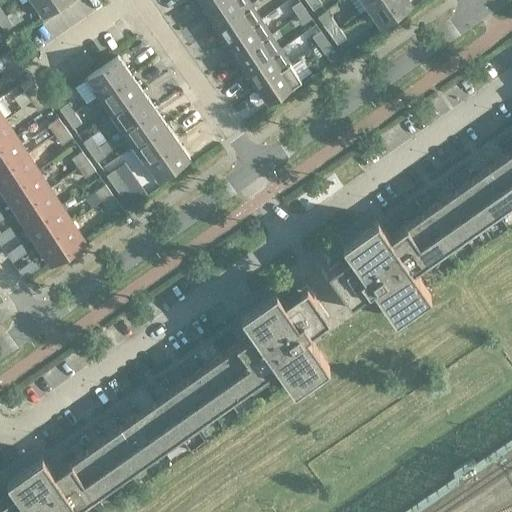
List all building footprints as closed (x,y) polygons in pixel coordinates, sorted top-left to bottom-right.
[(63,0),(28,0),(40,16),(63,0)] [(223,0),(201,0),(208,10),(223,0)] [(251,3),(248,0),(223,0),(208,10),(218,25),(251,3)] [(321,2),(319,0),(306,0),(313,8),(321,2)] [(411,2),(409,0),(375,0),(368,6),(380,23),(411,2)] [(306,9),(300,1),(291,7),(297,15),(306,9)] [(261,18),(251,3),(218,25),(228,40),(261,18)] [(311,17),(306,9),(297,15),(302,23),(311,17)] [(12,22),(7,14),(0,18),(0,23),(3,28),(12,22)] [(331,16),(323,23),(329,33),(338,26),(331,16)] [(271,33),(261,18),(228,40),(237,55),(271,33)] [(342,31),(338,26),(329,33),(333,38),(342,31)] [(326,38),(321,30),(312,36),(317,44),(326,38)] [(346,37),(342,31),(333,38),(337,43),(346,37)] [(281,48),(271,33),(237,55),(247,70),(281,48)] [(332,46),(326,38),(317,44),(323,53),(332,46)] [(290,63),(281,48),(247,70),(257,85),(290,63)] [(18,59),(11,49),(0,57),(7,66),(18,59)] [(339,57),(335,50),(327,56),(331,63),(339,57)] [(130,72),(118,55),(84,78),(97,96),(130,72)] [(25,69),(18,59),(7,66),(14,76),(25,69)] [(301,79),(290,63),(257,85),(268,101),(301,79)] [(142,89),(130,72),(97,96),(108,113),(142,89)] [(41,92),(34,83),(24,90),(31,100),(41,92)] [(154,106),(142,89),(108,113),(120,129),(154,106)] [(48,102),(41,92),(31,100),(38,110),(48,102)] [(69,103),(61,109),(66,117),(75,111),(69,103)] [(165,122),(154,106),(120,129),(132,146),(165,122)] [(81,119),(75,111),(66,117),(72,125),(81,119)] [(65,126),(58,116),(48,124),(55,134),(65,126)] [(0,145),(17,135),(5,118),(0,121),(0,145)] [(177,139),(165,122),(132,146),(144,163),(177,139)] [(72,136),(65,126),(55,134),(62,143),(72,136)] [(0,170),(28,152),(17,135),(0,145),(0,170)] [(93,136),(84,143),(90,151),(99,144),(93,136)] [(189,157),(177,139),(144,163),(156,180),(189,157)] [(104,152),(99,144),(90,151),(95,159),(104,152)] [(89,160),(82,150),(71,157),(78,167),(89,160)] [(39,169),(28,152),(0,170),(0,183),(5,192),(39,169)] [(511,161),(506,154),(490,166),(511,197),(511,161)] [(95,169),(89,160),(78,167),(85,177),(95,169)] [(511,198),(511,197),(490,166),(473,177),(495,210),(511,198)] [(50,187),(39,169),(5,192),(16,209),(50,187)] [(116,170),(108,176),(113,184),(122,178),(116,170)] [(495,210),(473,177),(456,189),(479,221),(495,210)] [(128,186),(122,178),(113,184),(119,192),(128,186)] [(112,193),(105,183),(95,190),(102,200),(112,193)] [(61,204),(50,187),(16,209),(28,226),(61,204)] [(479,221),(456,189),(439,201),(462,233),(479,221)] [(119,203),(112,193),(102,200),(108,210),(119,203)] [(462,233),(439,201),(423,213),(445,245),(462,233)] [(73,221),(61,204),(28,226),(39,243),(73,221)] [(445,245),(423,213),(406,224),(429,257),(445,245)] [(342,242),(347,249),(351,253),(328,270),(351,302),(355,299),(354,299),(373,285),(395,317),(430,293),(412,268),(429,257),(406,224),(390,236),(377,217),(342,242)] [(84,239),(73,221),(39,243),(51,261),(84,239)] [(307,284),(284,301),(276,289),(241,313),(254,331),(238,343),(260,375),(277,364),(294,389),(329,364),(306,332),(329,316),(307,284)] [(260,375),(238,343),(221,354),(244,387),(260,375)] [(244,387),(221,354),(204,366),(227,398),(244,387)] [(227,398),(204,366),(188,378),(210,410),(227,398)] [(210,410),(188,378),(171,390),(194,422),(210,410)] [(194,422),(171,390),(154,402),(177,434),(194,422)] [(177,434),(154,402),(137,413),(160,446),(177,434)] [(160,446),(137,413),(121,425),(143,457),(160,446)] [(143,457),(121,425),(104,437),(127,469),(143,457)] [(127,469),(104,437),(87,449),(110,481),(127,469)] [(110,481),(87,449),(71,460),(93,493),(110,481)] [(7,478),(12,485),(15,490),(0,500),(0,511),(83,511),(77,504),(93,493),(71,460),(55,472),(42,453),(7,478)]
